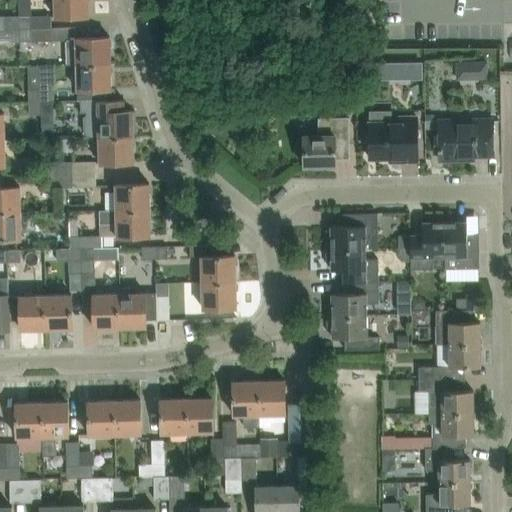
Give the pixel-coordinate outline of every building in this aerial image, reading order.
[(89,16),(88,0),(54,0),(55,17),(89,16)] [(31,16),(19,16),(19,29),(51,27),(51,15),(31,16)] [(19,16),(0,16),(0,28),(19,29),(19,16)] [(51,27),(19,29),(20,41),(32,41),(51,41),(51,27)] [(0,28),(0,41),(20,41),(19,29),(0,28)] [(111,63),(110,37),(66,38),(67,64),(77,64),(111,63)] [(488,79),(487,61),(475,61),(475,79),(488,79)] [(422,62),(379,63),(379,66),(379,76),(392,76),(392,80),(422,80),(422,62)] [(111,63),(77,64),(77,90),(111,89),(111,63)] [(28,89),(28,102),(42,102),(41,89),(41,82),(41,66),(28,66),(28,89)] [(42,102),(51,102),(51,89),(41,89),(42,102)] [(124,98),(81,99),(81,113),(86,112),(87,114),(83,116),(84,133),(88,135),(88,136),(98,136),(98,137),(133,136),(132,110),(124,110),(124,98)] [(42,115),(42,102),(28,102),(28,115),(42,115)] [(274,114),(288,113),(288,103),(274,103),(274,114)] [(369,111),(369,138),(370,158),(418,158),(417,118),(396,118),(396,124),(392,124),(392,111),(369,111)] [(214,134),(220,119),(209,115),(203,130),(214,134)] [(336,159),(350,159),(349,119),(317,120),(318,135),(304,135),(304,166),(336,166),(336,159)] [(493,156),(493,121),(439,121),(439,120),(425,120),(425,129),(439,129),(439,160),(460,160),(460,156),(493,156)] [(53,137),(53,124),(42,124),(41,124),(41,138),(53,138),(53,137)] [(133,136),(98,137),(99,163),(134,162),(133,136)] [(71,175),(95,174),(95,161),(71,162),(71,175)] [(47,162),(47,175),(71,175),(71,162),(47,162)] [(95,174),(71,175),(71,187),(95,187),(95,174)] [(71,175),(47,175),(47,188),(71,187),(71,175)] [(115,184),(116,210),(150,210),(149,183),(115,184)] [(0,186),(0,213),(19,213),(19,186),(0,186)] [(151,236),(150,210),(116,210),(99,210),(100,224),(116,223),(116,237),(151,236)] [(19,213),(0,213),(0,239),(20,239),(19,213)] [(331,237),(326,237),(327,249),(367,248),(378,248),(378,213),(343,214),(343,226),(331,226),(331,237)] [(445,222),(446,257),(446,269),(479,268),(479,234),(467,234),(467,221),(445,222)] [(410,235),(411,247),(411,262),(411,269),(411,280),(415,280),(415,269),(434,268),(434,257),(446,257),(445,222),(422,222),(422,234),(410,235)] [(73,236),(73,249),(82,249),(94,248),(94,247),(102,247),(101,235),(73,236)] [(398,235),(399,247),(411,247),(410,235),(398,235)] [(143,259),(155,259),(155,247),(142,247),(143,259)] [(168,259),(167,247),(155,247),(155,259),(168,259)] [(396,247),(396,255),(403,262),(411,262),(411,247),(399,247),(396,247)] [(94,248),(82,249),(83,290),(95,290),(94,248)] [(367,248),(327,249),(327,260),(331,260),(332,270),(344,270),(344,282),(379,282),(379,260),(368,260),(367,248)] [(8,249),(8,262),(20,262),(20,249),(8,249)] [(70,291),(83,290),(82,249),(73,249),(57,249),(57,261),(69,260),(70,291)] [(235,255),(221,255),(201,256),(202,282),(236,281),(235,255)] [(193,292),(193,308),(203,308),(237,307),(236,281),(202,282),(202,292),(193,292)] [(332,304),(327,304),(328,317),(369,316),(368,304),(379,304),(379,282),(344,282),(344,293),(332,293),(332,304)] [(411,296),(410,282),(397,282),(398,314),(411,314),(411,310),(411,296)] [(157,283),(157,293),(157,319),(170,319),(169,299),(169,295),(168,283),(157,283)] [(119,286),(119,294),(120,327),(146,326),(146,320),(157,319),(157,293),(137,293),(137,286),(119,286)] [(169,287),(170,310),(182,310),(182,287),(169,287)] [(0,294),(0,330),(10,330),(9,294),(0,294)] [(94,328),(120,327),(119,294),(93,294),(94,328)] [(480,309),(480,294),(466,294),(466,309),(480,309)] [(73,328),(72,295),(46,296),(47,329),(73,328)] [(20,329),(47,329),(46,296),(20,296),(20,329)] [(425,311),(425,302),(420,296),(411,296),(411,310),(425,311)] [(472,309),(449,310),(436,310),(436,344),(449,344),(480,344),(480,321),(472,321),(472,309)] [(369,316),(328,317),(328,327),(332,327),(333,338),(345,337),(345,349),(380,349),(379,338),(369,338),(369,316)] [(408,347),(408,336),(398,336),(398,347),(408,347)] [(480,344),(449,344),(449,366),(419,366),(419,379),(465,379),(465,366),(481,366),(480,344)] [(429,391),(429,402),(429,413),(473,412),(473,390),(465,390),(465,379),(419,379),(419,392),(429,391)] [(260,426),(259,380),(233,381),(233,401),(233,414),(243,414),(244,427),(260,426)] [(285,380),(259,380),(260,426),(271,426),(270,414),(286,413),(285,380)] [(213,397),(187,398),(188,432),(214,431),(213,397)] [(161,433),(171,432),(188,432),(187,398),(160,399),(161,433)] [(141,399),(114,400),(115,434),(141,433),(141,399)] [(88,401),(89,421),(89,435),(115,434),(114,400),(88,401)] [(42,402),(43,435),(42,435),(43,455),(56,455),(56,435),(69,434),(68,401),(42,402)] [(16,403),(16,436),(42,435),(43,435),(42,402),(16,403)] [(289,404),(289,441),(290,451),(281,452),(281,456),(313,454),(313,440),(312,404),(289,404)] [(429,423),(433,423),(433,447),(425,447),(425,448),(451,447),(466,447),(466,435),(474,435),(473,412),(429,413),(429,423)] [(260,443),(235,443),(235,420),(224,421),(225,457),(241,457),(256,457),(261,456),(260,443)] [(225,474),(225,457),(224,421),(223,421),(223,437),(214,438),(215,474),(225,474)] [(394,448),(394,437),(394,435),(382,435),(382,448),(394,448)] [(166,475),(165,463),(165,440),(152,440),(152,464),(139,464),(140,476),(166,475)] [(67,441),(67,466),(68,477),(80,477),(80,465),(79,441),(67,441)] [(438,469),(438,481),(470,481),(470,459),(452,459),(451,447),(425,448),(425,469),(438,469)] [(299,485),(278,486),(278,511),(300,511),(300,494),(313,493),(313,455),(297,456),(298,479),(299,479),(299,485)] [(241,492),(241,480),(241,457),(225,457),(225,474),(226,492),(241,492)] [(256,457),(241,457),(241,480),(256,479),(256,457)] [(80,477),(81,477),(93,477),(93,465),(80,465),(80,477)] [(8,479),(10,479),(21,479),(21,467),(7,467),(8,479)] [(169,475),(166,475),(140,476),(140,485),(153,485),(154,498),(169,498),(169,475)] [(184,475),(169,475),(169,498),(185,498),(185,486),(184,475)] [(97,477),(98,500),(112,499),(112,476),(97,477)] [(98,500),(97,477),(93,477),(81,477),(82,500),(98,500)] [(25,478),(21,479),(10,479),(10,502),(26,502),(25,478)] [(25,478),(26,502),(41,501),(40,478),(25,478)] [(438,493),(426,493),(426,511),(463,511),(463,504),(471,503),(470,481),(438,481),(438,493)] [(278,511),(278,486),(255,486),(255,511),(278,511)] [(411,506),(410,494),(396,494),(397,506),(411,506)]
